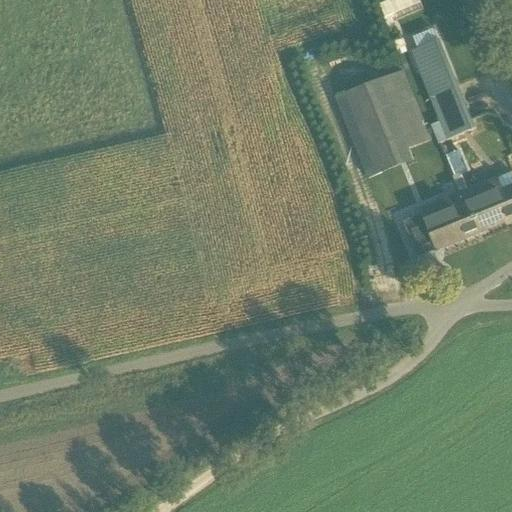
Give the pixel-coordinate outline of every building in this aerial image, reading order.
[(439,123),(432,126),(439,145),(473,131),(455,88),(437,43),(411,54),(412,58),(405,60),(410,74),(418,71),(429,99),(439,123)] [(436,151),(418,110),(402,72),(335,100),(369,179),(436,151)] [(459,195),(458,196),(461,202),(464,201),(467,207),(468,207),(479,234),(511,219),(511,173),(467,192),(459,195)] [(462,176),(453,180),(459,195),(467,192),(462,176)] [(461,202),(458,196),(420,212),(421,214),(406,220),(421,257),(479,234),(468,207),(467,207),(464,201),(461,202)]
